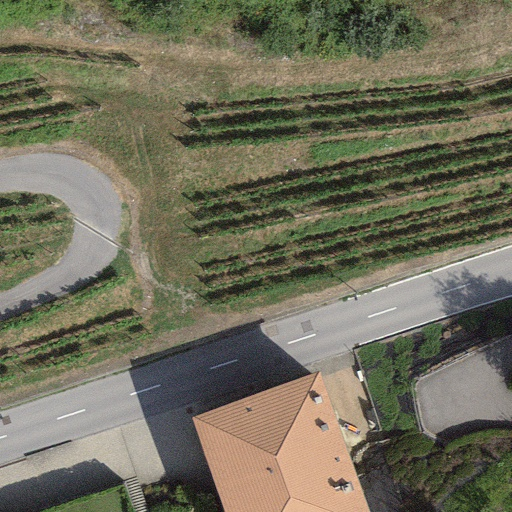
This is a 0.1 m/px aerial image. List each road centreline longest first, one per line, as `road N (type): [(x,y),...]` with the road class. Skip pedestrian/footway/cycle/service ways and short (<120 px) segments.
road 1 (tertiary): [(0,438),(511,274)]
road 2 (unclassified): [(0,307),(65,280),(91,251),(102,215),(73,188),(0,181)]
